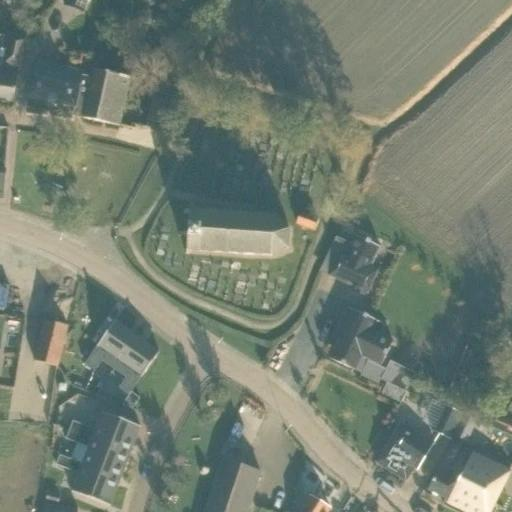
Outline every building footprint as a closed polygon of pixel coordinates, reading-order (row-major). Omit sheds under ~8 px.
[(64,0),(63,6),(84,13),(88,0),(64,0)] [(0,100),(14,103),(19,69),(21,70),(26,40),(8,37),(3,68),(0,67),(0,100)] [(84,119),(88,100),(93,78),(82,75),(83,72),(36,61),(27,97),(75,108),(73,116),(84,119)] [(93,78),(88,100),(84,119),(119,127),(130,78),(95,70),(93,78)] [(145,124),(161,128),(168,101),(152,97),(145,124)] [(188,210),(186,250),(271,256),(287,249),(288,230),(274,217),(188,210)] [(296,225),(314,232),(318,219),(301,213),(296,225)] [(338,254),(328,276),(367,294),(377,272),(369,268),(378,249),(369,245),(369,244),(366,243),(357,239),(354,245),(348,258),(338,254)] [(336,334),(342,336),(330,360),(360,374),(367,359),(381,366),(393,342),(378,335),(383,325),(348,308),(336,334)] [(453,333),(474,342),(479,328),(458,320),(453,333)] [(68,327),(44,321),(34,362),(58,368),(68,327)] [(98,346),(85,365),(95,372),(102,362),(114,370),(137,337),(115,322),(98,346)] [(142,377),(142,378),(159,353),(137,337),(114,370),(126,379),(119,389),(129,396),(131,393),(142,377)] [(69,349),(63,357),(74,364),(80,356),(69,349)] [(129,396),(122,406),(134,409),(141,399),(131,393),(129,396)] [(511,394),(508,403),(511,405),(505,418),(498,415),(492,428),(511,436),(511,394)] [(430,430),(450,439),(462,414),(442,405),(430,430)] [(70,431),(131,454),(141,428),(102,413),(95,430),(73,422),(70,431)] [(401,424),(376,463),(406,482),(414,468),(417,470),(434,444),(401,424)] [(131,454),(70,431),(66,440),(88,448),(82,464),(121,480),(131,454)] [(447,475),(437,470),(427,490),(446,499),(443,506),(456,511),(489,511),(511,469),(462,445),(447,475)] [(121,480),(82,464),(60,456),(56,466),(78,474),(71,492),(110,507),(121,480)] [(248,511),(261,474),(221,461),(204,511),(248,511)] [(58,504),(59,497),(48,494),(46,502),(58,504)] [(327,511),(330,509),(310,497),(300,511),(327,511)]
